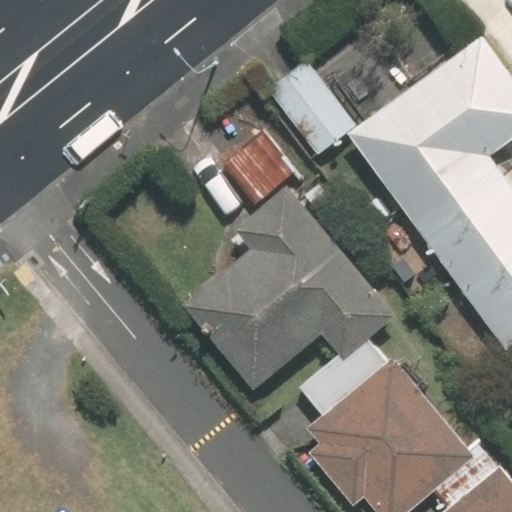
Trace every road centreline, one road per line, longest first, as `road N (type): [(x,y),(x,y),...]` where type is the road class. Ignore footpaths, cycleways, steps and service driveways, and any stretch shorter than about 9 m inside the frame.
road 1 (residential): [(0,170),(286,511)]
road 2 (secondary): [(123,0),(0,98)]
